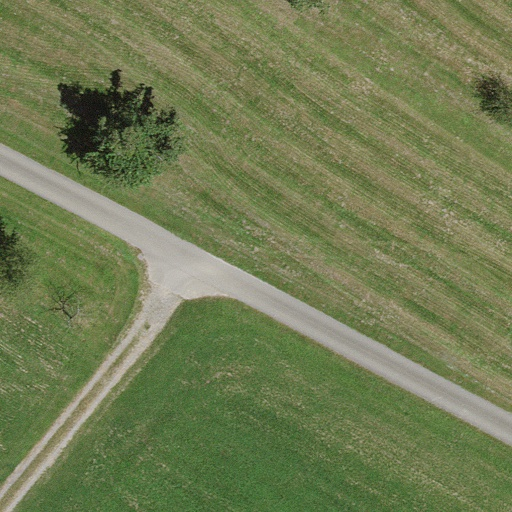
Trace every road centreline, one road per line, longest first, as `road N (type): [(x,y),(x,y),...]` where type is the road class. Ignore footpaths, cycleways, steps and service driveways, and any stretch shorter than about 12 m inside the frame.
road 1 (residential): [(0,165),(511,437)]
road 2 (track): [(0,501),(184,263)]
